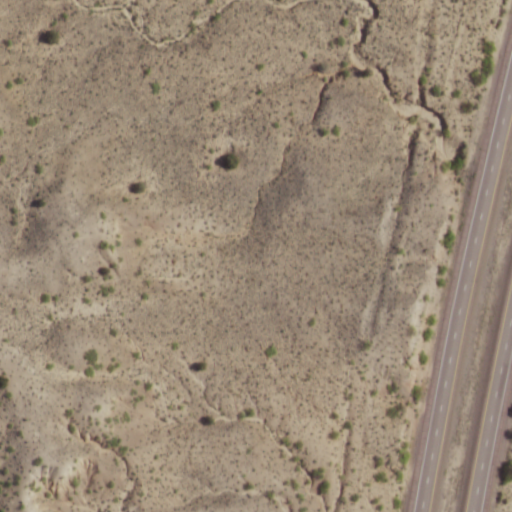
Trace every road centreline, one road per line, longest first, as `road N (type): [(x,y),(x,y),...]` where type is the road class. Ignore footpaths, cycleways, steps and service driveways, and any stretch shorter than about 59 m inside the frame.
road 1 (motorway): [(511,89),(422,511)]
road 2 (motorway): [(473,511),(511,308)]
